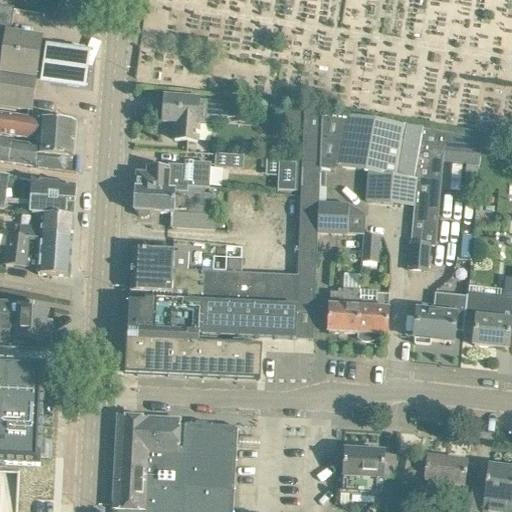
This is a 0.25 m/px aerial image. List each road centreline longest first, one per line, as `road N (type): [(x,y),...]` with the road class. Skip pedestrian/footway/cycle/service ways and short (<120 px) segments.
road 1 (residential): [(97,395),(321,402),(403,388),(511,400)]
road 2 (tertiary): [(97,395),(120,0)]
